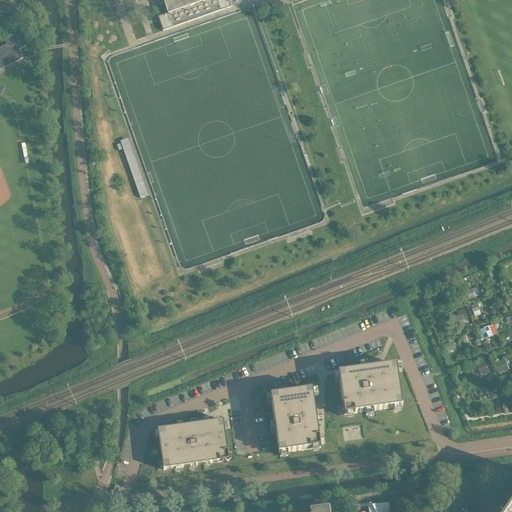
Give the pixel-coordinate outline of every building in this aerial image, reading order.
[(163,0),(168,14),(159,17),(163,30),(232,7),(229,0),(163,0)] [(6,11),(12,8),(9,2),(3,5),(6,11)] [(20,34),(15,37),(5,42),(7,46),(0,49),(0,67),(14,60),(15,62),(23,58),(19,50),(26,46),(20,34)] [(128,138),(120,140),(121,143),(117,144),(119,149),(122,148),(140,198),(148,195),(128,138)] [(478,286),(463,292),(466,300),(481,294),(478,286)] [(435,297),(428,300),(431,307),(438,305),(435,297)] [(480,302),(470,306),(474,316),(484,312),(480,302)] [(464,306),(455,310),(459,320),(468,317),(464,306)] [(488,326),(480,329),(484,339),(492,336),(488,326)] [(473,331),(461,336),(465,346),(473,343),(471,338),(475,336),(473,331)] [(504,359),(493,363),(497,374),(509,370),(504,359)] [(485,360),(476,363),(481,374),(489,371),(485,360)] [(403,406),(397,364),(338,373),(344,415),(403,406)] [(494,384),(484,388),(489,399),(498,395),(494,384)] [(279,454),(321,447),(313,389),(271,395),(279,454)] [(78,412),(61,419),(65,428),(82,421),(78,412)] [(229,460),(224,420),(158,430),(164,470),(229,460)] [(389,511),(389,503),(372,506),(369,507),(369,511),(389,511)]
